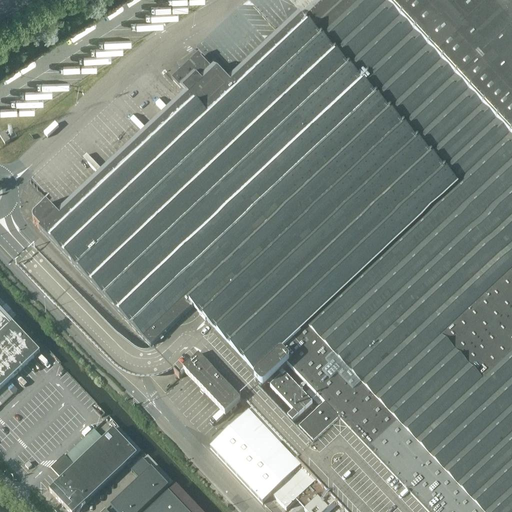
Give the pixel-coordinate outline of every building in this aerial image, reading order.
[(511,511),(511,0),(318,0),(272,44),(265,37),(258,43),(265,50),(243,70),(237,64),(230,71),(236,77),(232,81),(221,69),(203,86),(186,68),(172,81),(187,97),(145,137),(129,119),(120,127),(136,145),(58,218),(47,206),(50,203),(47,206),(33,218),(33,219),(33,220),(33,222),(33,223),(34,225),(40,231),(39,232),(151,351),(180,382),(185,376),(229,423),(288,367),(325,406),(292,436),(263,405),(214,451),(267,508),(271,504),(276,499),(288,511),(291,511),(318,487),(321,490),(321,491),(323,493),(324,493),(328,498),(330,500),(331,500),(335,505),(337,508),(338,507),(341,511),(511,511)] [(4,133),(0,136),(0,137),(5,145),(10,142),(4,133)] [(116,334),(74,289),(56,307),(62,313),(99,353),(116,334)] [(0,391),(40,354),(12,324),(0,311),(0,391)] [(298,419),(312,406),(284,376),(270,389),(298,419)] [(95,430),(104,438),(116,426),(107,417),(95,430)] [(61,480),(49,492),(61,505),(67,511),(78,511),(86,505),(137,456),(125,444),(113,431),(102,441),(93,432),(64,459),(66,461),(54,472),(59,478),(61,480)] [(139,481),(110,508),(106,511),(143,511),(168,489),(151,470),(143,461),(131,473),(139,481)] [(185,511),(168,494),(149,511),(185,511)]
